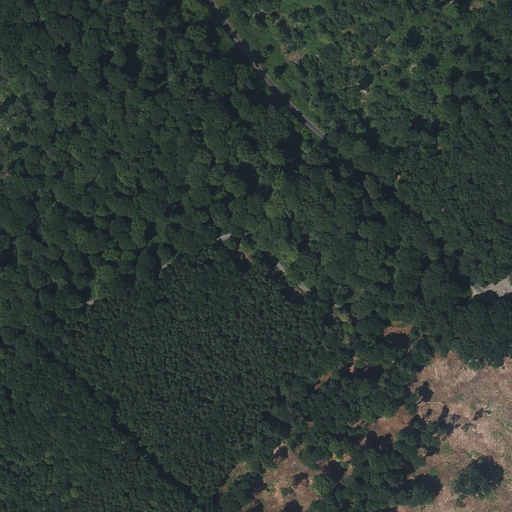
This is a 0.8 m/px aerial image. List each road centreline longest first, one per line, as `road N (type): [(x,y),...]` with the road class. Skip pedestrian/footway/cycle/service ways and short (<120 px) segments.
road 1 (track): [(511,259),(500,299),(368,321),(328,305),(265,245),(239,233),(0,346)]
road 2 (unclassified): [(511,299),(476,287),(419,216),(268,86),(205,0)]
